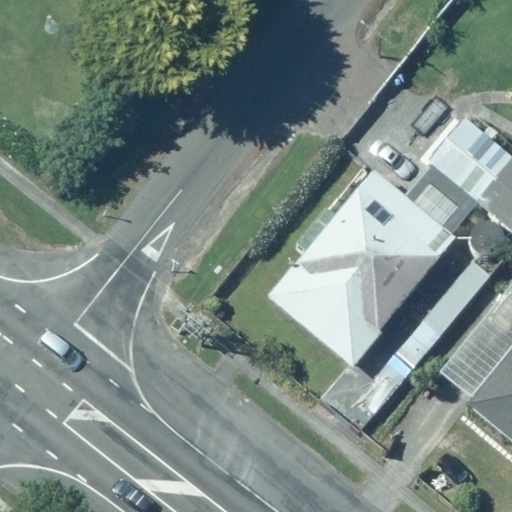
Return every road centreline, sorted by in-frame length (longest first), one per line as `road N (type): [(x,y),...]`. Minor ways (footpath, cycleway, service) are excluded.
road 1 (residential): [(333,0),(27,375)]
road 2 (trunk): [(27,375),(201,511)]
